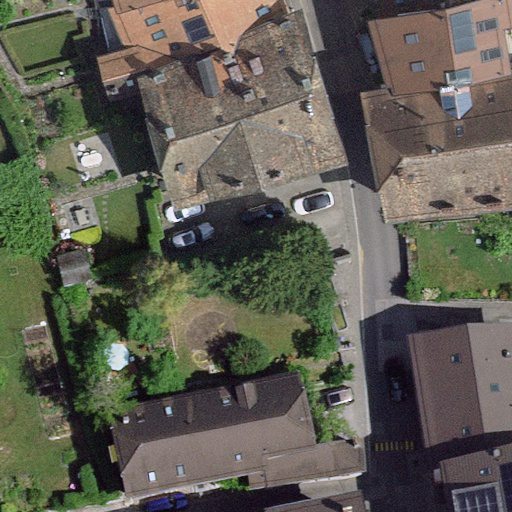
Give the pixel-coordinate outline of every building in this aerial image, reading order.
[(104,0),(107,99),(153,90),(176,210),(300,174),(335,167),(293,13),(288,0),(104,0)] [(511,0),(441,0),(397,8),(405,88),(511,74),(511,0)] [(511,74),(405,88),(372,92),(380,162),(398,160),(511,145),(511,74)] [(511,145),(398,160),(404,225),(511,207),(511,145)] [(511,343),(422,348),(439,473),(511,463),(511,343)] [(332,377),(118,425),(131,503),(344,467),(332,377)] [(511,511),(511,463),(439,473),(445,511),(511,511)]
